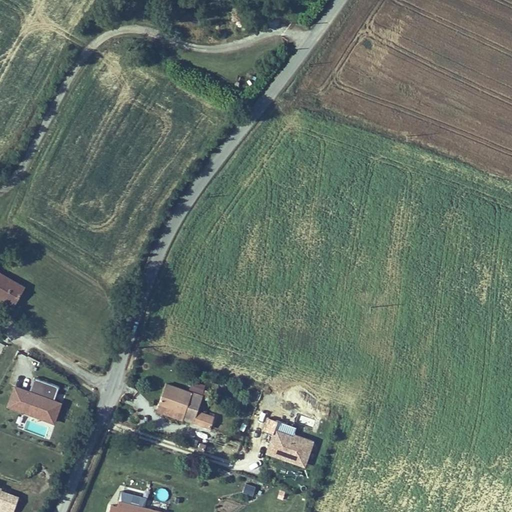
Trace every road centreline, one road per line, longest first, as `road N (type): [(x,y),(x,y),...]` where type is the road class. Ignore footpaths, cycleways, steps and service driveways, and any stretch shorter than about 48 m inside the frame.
road 1 (tertiary): [(60,511),(170,229),(340,0)]
road 2 (unknown): [(0,324),(108,393)]
